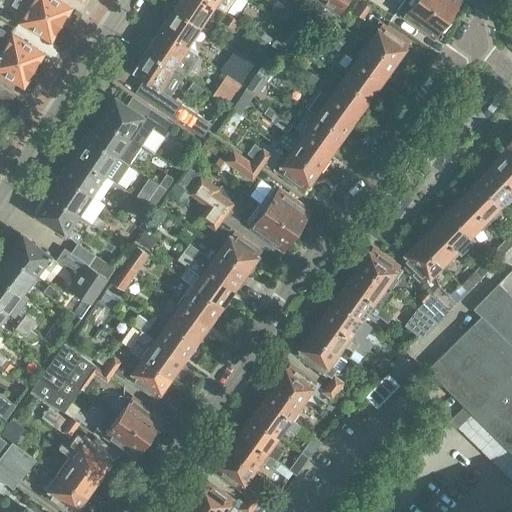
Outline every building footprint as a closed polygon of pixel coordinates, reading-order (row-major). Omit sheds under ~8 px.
[(49,40),(59,24),(20,0),(13,0),(10,5),(25,13),(20,22),(49,40)] [(20,0),(59,24),(69,8),(54,0),(20,0)] [(173,0),(170,6),(200,26),(213,5),(205,0),(173,0)] [(205,0),(213,5),(227,14),(235,0),(205,0)] [(347,0),(322,0),(339,12),(347,0)] [(439,33),(448,19),(421,0),(404,0),(397,10),(431,34),(434,30),(439,33)] [(421,0),(448,19),(458,5),(454,2),(455,0),(421,0)] [(361,2),(354,12),(361,17),(368,8),(361,2)] [(318,4),(310,18),(329,30),(338,17),(318,4)] [(186,47),(200,26),(170,6),(163,16),(165,20),(159,30),(186,47)] [(227,15),(223,21),(234,28),(238,21),(227,15)] [(376,34),(369,44),(396,63),(403,54),(401,53),(407,44),(404,42),(407,39),(381,20),(372,32),(376,34)] [(42,53),(0,27),(0,49),(33,69),(42,53)] [(142,48),(182,74),(184,75),(198,55),(186,47),(159,30),(153,39),(149,38),(142,48)] [(279,36),(272,46),(279,51),(286,41),(279,36)] [(350,46),(339,38),(334,47),(344,54),(350,46)] [(322,39),(300,49),(316,59),(327,43),(322,39)] [(360,49),(353,60),(382,80),(387,72),(389,73),(396,63),(369,44),(363,51),(360,49)] [(169,93),(182,74),(142,48),(136,58),(138,62),(131,72),(143,80),(135,92),(174,117),(183,103),(169,93)] [(33,69),(0,49),(0,70),(23,85),(33,69)] [(241,69),(242,66),(249,71),(254,64),(233,50),(227,60),(241,69)] [(382,80),(353,60),(345,54),(339,62),(349,69),(343,78),(371,99),(377,89),(376,88),(382,80)] [(267,80),(256,73),(247,86),(257,94),(267,80)] [(312,73),(307,80),(317,88),(323,80),(312,73)] [(228,75),(214,94),(226,103),(240,83),(228,75)] [(334,84),(327,94),(356,116),(361,109),(363,110),(371,99),(343,78),(337,86),(334,84)] [(0,86),(0,103),(5,107),(13,96),(0,86)] [(253,97),(243,91),(232,109),(241,115),(253,97)] [(317,114),(345,135),(352,125),(350,124),(356,116),(327,94),(320,103),(323,106),(317,114)] [(102,116),(100,119),(141,146),(153,128),(165,136),(173,124),(132,97),(126,107),(113,99),(107,109),(105,109),(101,114),(102,116)] [(298,128),(301,130),(331,152),(336,144),(338,145),(345,135),(317,114),(311,110),(298,128)] [(281,116),(276,123),(289,132),(293,125),(281,116)] [(85,135),(128,164),(129,165),(141,146),(100,119),(94,128),(89,129),(85,135)] [(299,142),(291,152),(320,171),(327,161),(325,160),(331,152),(301,130),(295,139),(299,142)] [(81,146),(75,155),(116,183),(128,164),(85,135),(81,141),(81,146)] [(511,139),(503,148),(511,157),(511,139)] [(255,159),(262,164),(270,153),(263,148),(255,159)] [(496,161),(491,166),(511,186),(511,157),(503,148),(502,150),(503,151),(497,157),(496,161)] [(252,164),(233,150),(225,161),(251,180),(262,164),(255,159),(252,164)] [(286,159),(283,156),(275,168),(305,189),(310,181),(312,182),(320,171),(291,152),(286,159)] [(63,168),(59,174),(92,196),(99,201),(107,188),(122,198),(127,191),(116,183),(75,155),(67,167),(63,168)] [(206,203),(225,217),(234,205),(215,192),(218,188),(187,166),(177,181),(191,192),(206,203)] [(511,186),(491,166),(484,173),(480,174),(475,180),(504,208),(508,212),(511,207),(511,186)] [(56,185),(49,195),(79,215),(92,196),(59,174),(55,180),(56,185)] [(158,186),(165,191),(174,179),(167,174),(158,186)] [(467,191),(461,197),(488,223),(504,208),(475,180),(468,187),(467,191)] [(158,186),(145,204),(153,209),(165,191),(158,186)] [(274,187),(261,205),(297,231),(307,217),(306,217),(310,212),(274,187)] [(79,215),(49,195),(46,193),(34,212),(37,213),(36,215),(44,220),(71,238),(77,229),(80,231),(87,221),(79,215)] [(451,204),(445,210),(472,235),(479,228),(482,230),(488,223),(461,197),(455,203),(451,204)] [(216,230),(225,217),(206,203),(198,214),(209,222),(208,224),(216,230)] [(297,231),(261,205),(248,223),(283,249),(286,244),(287,245),(297,231)] [(158,206),(148,222),(156,227),(167,212),(158,206)] [(438,221),(432,227),(460,253),(467,245),(465,242),(472,235),(445,210),(439,217),(438,221)] [(98,215),(92,223),(103,230),(108,222),(98,215)] [(422,235),(416,241),(442,266),(451,257),(453,260),(460,253),(432,227),(426,233),(422,235)] [(160,238),(146,228),(140,237),(155,246),(160,238)] [(229,230),(223,239),(226,241),(219,251),(248,272),(255,261),(254,260),(259,253),(257,251),(258,250),(229,230)] [(9,253),(8,253),(37,275),(44,266),(49,270),(56,260),(22,235),(21,236),(19,235),(7,251),(9,253)] [(511,245),(506,239),(496,249),(503,255),(511,245)] [(456,303),(453,300),(438,285),(434,274),(442,266),(416,241),(409,247),(408,251),(402,258),(417,272),(414,275),(426,288),(449,310),(456,303)] [(113,267),(94,254),(78,243),(71,253),(107,277),(113,267)] [(188,243),(182,252),(234,289),(239,281),(241,282),(248,272),(219,251),(212,261),(188,243)] [(137,273),(151,255),(138,245),(124,264),(137,273)] [(82,298),(77,306),(74,310),(82,315),(89,303),(107,277),(71,253),(64,248),(56,260),(62,265),(64,262),(81,273),(70,290),(82,298)] [(362,258),(357,265),(390,289),(396,280),(396,277),(401,270),(371,248),(366,256),(362,258)] [(177,259),(187,267),(180,277),(190,285),(222,308),(230,298),(228,296),(234,289),(182,252),(177,259)] [(0,263),(0,276),(23,294),(37,275),(8,253),(0,264),(0,263)] [(478,270),(483,275),(492,266),(487,261),(478,270)] [(137,273),(124,264),(111,281),(124,291),(137,273)] [(395,292),(390,289),(357,265),(352,272),(351,276),(346,284),(390,315),(395,309),(387,303),(395,292)] [(483,275),(478,270),(477,269),(468,279),(474,285),(483,275)] [(0,306),(8,313),(23,294),(0,276),(0,306)] [(499,283),(475,308),(481,314),(486,319),(510,294),(499,283)] [(368,311),(370,312),(376,317),(377,316),(386,322),(390,315),(346,284),(342,290),(338,292),(333,299),(362,320),(368,311)] [(48,285),(43,292),(54,300),(59,293),(48,285)] [(190,285),(178,303),(208,324),(214,317),(215,318),(222,308),(190,285)] [(437,322),(449,310),(426,288),(418,296),(425,302),(418,309),(437,322)] [(117,300),(105,291),(99,300),(111,309),(112,307),(116,301),(117,300)] [(486,319),(497,331),(511,314),(511,295),(510,294),(486,319)] [(327,310),(322,317),(366,350),(371,343),(362,336),(370,326),(362,320),(333,299),(327,306),(327,310)] [(178,303),(172,311),(175,313),(168,323),(197,344),(205,333),(203,332),(208,324),(178,303)] [(0,323),(8,313),(0,306),(0,323)] [(437,322),(418,309),(409,321),(427,334),(437,322)] [(511,453),(511,345),(508,342),(497,331),(486,319),(481,314),(426,368),(472,414),(511,453)] [(511,314),(497,331),(508,342),(511,337),(511,314)] [(20,322),(31,330),(36,322),(26,315),(20,322)] [(136,316),(131,323),(142,331),(147,324),(136,316)] [(313,326),(308,333),(337,355),(343,347),(345,348),(346,347),(351,351),(353,349),(362,356),(366,350),(322,317),(317,324),(313,326)] [(31,330),(20,322),(15,329),(32,342),(37,335),(31,330)] [(142,358),(172,380),(179,369),(177,368),(182,360),(153,339),(142,331),(131,323),(126,331),(136,339),(136,340),(146,347),(139,356),(142,358)] [(153,339),(182,360),(188,353),(190,354),(197,344),(168,323),(162,331),(159,330),(153,339)] [(297,352),(327,374),(332,367),(339,372),(347,362),(337,355),(308,333),(303,340),(303,345),(297,352)] [(48,366),(80,389),(87,394),(95,400),(111,377),(104,370),(65,343),(48,366)] [(0,352),(0,364),(11,373),(16,367),(9,361),(10,360),(0,352)] [(164,390),(172,380),(142,358),(135,368),(133,366),(120,361),(114,357),(106,368),(114,374),(122,380),(126,375),(157,397),(162,388),(164,390)] [(383,371),(390,365),(382,359),(376,366),(383,371)] [(279,374),(274,381),(303,403),(310,394),(311,395),(318,386),(288,365),(283,373),(279,374)] [(80,389),(48,366),(31,390),(64,412),(80,389)] [(399,385),(388,374),(387,375),(365,397),(376,408),(399,385)] [(334,376),(330,383),(339,389),(344,383),(334,376)] [(268,393),(263,400),(293,421),(299,413),(297,412),(303,403),(274,381),(269,389),(268,393)] [(330,383),(327,386),(323,392),(332,399),(339,389),(330,383)] [(0,415),(5,419),(16,405),(0,393),(0,415)] [(69,419),(68,421),(33,397),(26,407),(68,437),(77,425),(69,419)] [(112,412),(117,416),(149,439),(158,427),(159,427),(159,426),(159,425),(155,422),(158,417),(131,397),(123,397),(112,412)] [(300,426),(293,421),(263,400),(258,407),(255,408),(250,416),(279,437),(285,428),(294,435),(300,426)] [(464,406),(448,421),(456,429),(472,414),(464,406)] [(511,453),(472,414),(458,428),(511,481),(511,453)] [(141,451),(149,439),(117,416),(104,434),(131,455),(135,449),(140,452),(141,452),(141,451)] [(274,444),(279,437),(250,416),(244,423),(244,427),(239,434),(276,461),(283,451),(274,444)] [(14,442),(19,436),(24,428),(12,419),(1,433),(1,434),(13,443),(14,442)] [(289,479),(293,473),(289,470),(276,461),(239,434),(234,441),(230,443),(225,450),(254,470),(260,461),(270,467),(270,466),(289,479)] [(314,450),(322,442),(314,435),(302,452),(308,457),(314,450)] [(106,468),(112,459),(82,439),(69,457),(100,479),(108,469),(106,468)] [(37,461),(13,443),(0,459),(0,476),(15,489),(37,461)] [(254,470),(225,450),(220,457),(220,461),(214,469),(245,490),(250,482),(247,480),(254,470)] [(296,475),(308,457),(302,452),(289,470),(293,473),(296,475)] [(93,489),(100,479),(69,457),(56,475),(86,496),(92,488),(93,489)] [(43,492),(69,511),(74,511),(79,506),(80,507),(88,497),(86,496),(56,475),(43,492)] [(190,498),(209,511),(222,511),(225,509),(228,511),(234,503),(205,482),(200,489),(196,491),(190,498)] [(264,511),(270,504),(252,491),(246,499),(264,511)] [(209,511),(190,498),(185,505),(185,509),(182,511),(209,511)] [(257,511),(244,502),(237,511),(257,511)]
